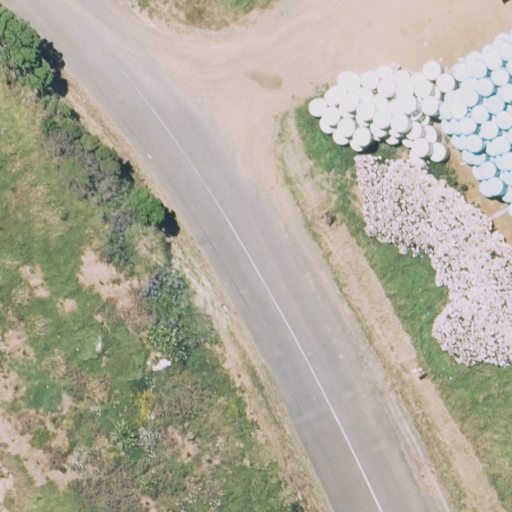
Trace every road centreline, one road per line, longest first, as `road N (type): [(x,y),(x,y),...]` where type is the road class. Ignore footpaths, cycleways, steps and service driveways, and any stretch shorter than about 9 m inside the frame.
road 1 (unclassified): [(375,511),(233,230),(109,48),(57,0)]
road 2 (track): [(330,0),(172,136)]
